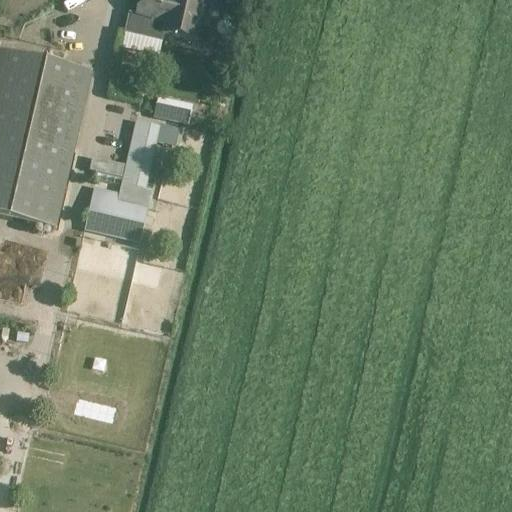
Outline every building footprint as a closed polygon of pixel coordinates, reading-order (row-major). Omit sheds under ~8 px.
[(139,0),(136,16),(128,14),(123,35),(161,44),(163,35),(194,42),(198,25),(207,27),(213,1),(207,0),(139,0)] [(0,53),(0,218),(56,231),(92,74),(0,53)] [(152,193),(145,192),(159,130),(134,124),(118,196),(94,190),(84,233),(140,246),(152,193)] [(92,160),(89,173),(120,180),(123,167),(92,160)] [(96,270),(132,279),(140,250),(92,237),(84,270),(95,273),(96,270)] [(7,246),(5,253),(0,252),(0,296),(24,302),(34,251),(7,246)]
